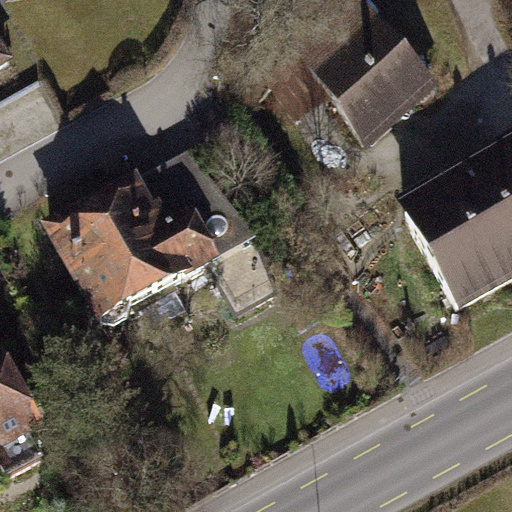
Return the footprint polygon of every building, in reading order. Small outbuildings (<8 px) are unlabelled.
[(319,79),(378,26),(354,0),(313,0),(285,32),(302,55),(276,77),(279,83),(272,90),(298,125),(333,99),(319,79)] [(378,26),(319,79),(333,99),(364,147),(432,87),(378,26)] [(0,48),(0,69),(10,63),(0,48)] [(54,237),(103,327),(211,268),(238,317),(275,297),(259,259),(189,163),(163,177),(189,223),(167,235),(158,218),(145,225),(132,202),(114,212),(109,207),(54,237)] [(449,200),(407,224),(458,313),(511,282),(511,164),(461,194),(454,181),(442,188),(449,200)] [(158,218),(167,235),(189,223),(163,177),(142,189),(158,218)] [(0,473),(0,472),(0,456),(35,438),(0,373),(0,473)]
